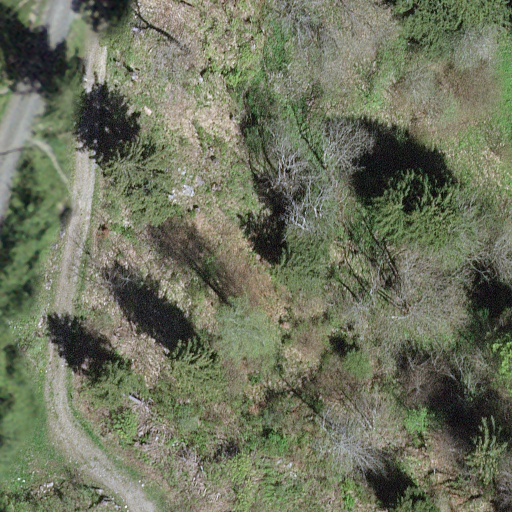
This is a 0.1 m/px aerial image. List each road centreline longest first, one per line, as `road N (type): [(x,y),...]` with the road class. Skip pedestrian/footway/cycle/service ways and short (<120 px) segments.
road 1 (track): [(83,0),(101,34),(54,411),(83,457),(149,511)]
road 2 (track): [(57,0),(0,186)]
